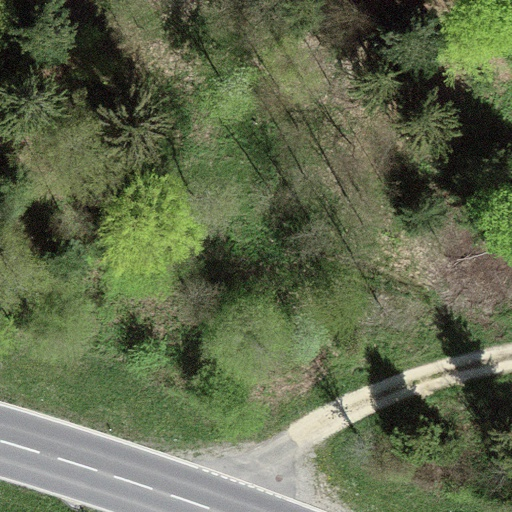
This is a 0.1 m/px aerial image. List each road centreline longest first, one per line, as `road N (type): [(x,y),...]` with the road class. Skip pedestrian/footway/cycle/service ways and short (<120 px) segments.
road 1 (track): [(217,511),(307,436),(363,406),(511,358)]
road 2 (secondary): [(0,440),(217,511)]
